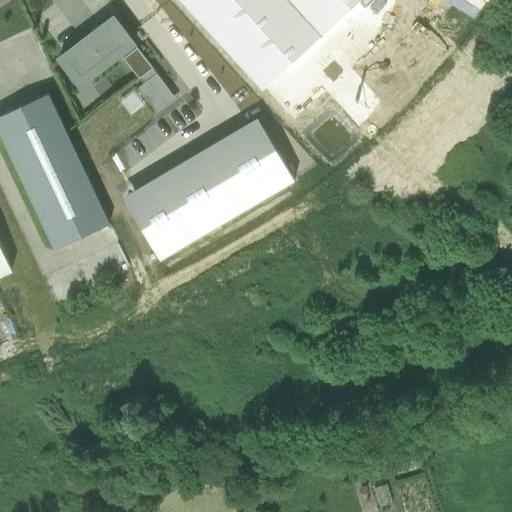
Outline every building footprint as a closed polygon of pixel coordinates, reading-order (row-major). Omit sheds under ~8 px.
[(56,55),(80,87),(136,45),(112,13),(56,55)] [(305,104),(327,87),(304,57),(281,74),(305,104)] [(0,130),(54,245),(108,220),(50,96),(0,118),(0,130)] [(159,261),(294,180),(257,119),(122,200),(159,261)] [(0,242),(0,274),(13,269),(0,242)]
